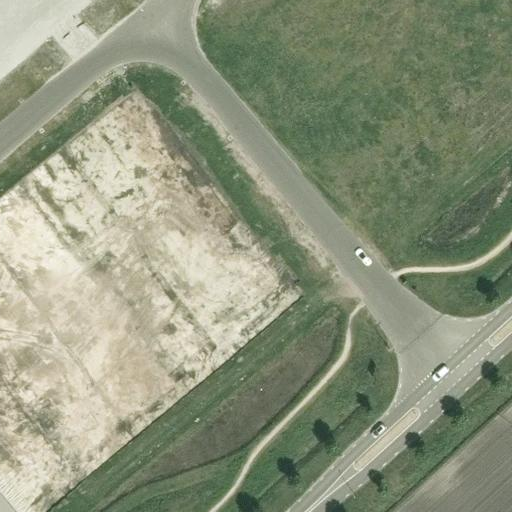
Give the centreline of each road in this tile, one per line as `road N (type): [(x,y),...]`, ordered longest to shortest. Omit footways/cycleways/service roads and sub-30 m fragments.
road 1 (unclassified): [(447,365),(153,19)]
road 2 (unclassified): [(153,19),(0,148)]
road 3 (secondary): [(323,498),(365,473),(465,381)]
road 4 (secondary): [(447,365),(349,457),(323,498)]
